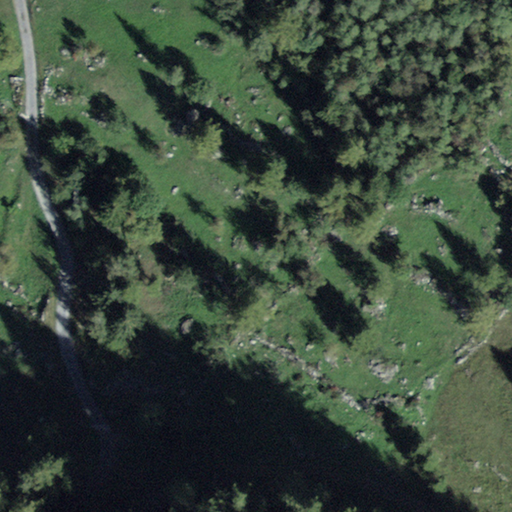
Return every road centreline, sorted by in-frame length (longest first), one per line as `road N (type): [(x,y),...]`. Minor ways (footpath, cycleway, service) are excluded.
road 1 (track): [(22,0),(43,173),(115,448)]
road 2 (track): [(115,448),(224,464),(368,466),(446,511)]
